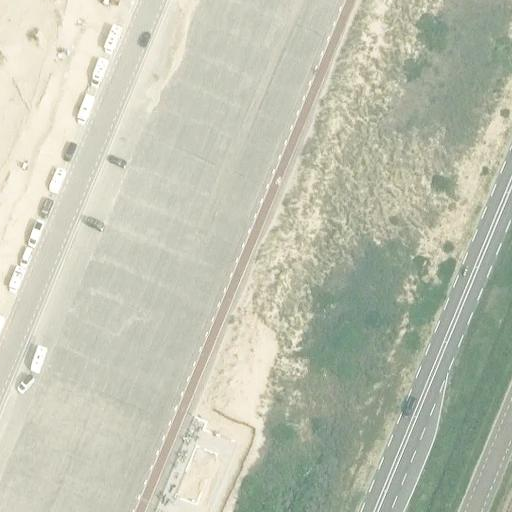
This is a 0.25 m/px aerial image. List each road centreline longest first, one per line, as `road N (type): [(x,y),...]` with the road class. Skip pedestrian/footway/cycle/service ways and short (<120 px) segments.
road 1 (unclassified): [(0,349),(144,0)]
road 2 (primary): [(373,511),(511,176)]
